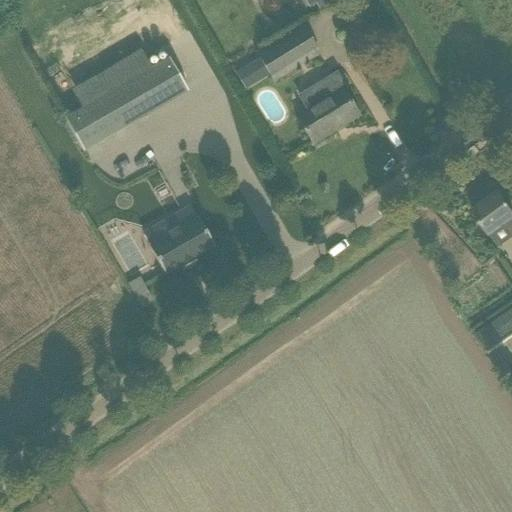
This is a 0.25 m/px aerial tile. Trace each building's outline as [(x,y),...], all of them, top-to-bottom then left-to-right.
[(331,1),(330,0),(303,0),(308,8),(315,4),(319,10),(331,1)] [(273,83),(319,54),(301,25),(256,53),(273,83)] [(171,58),(153,69),(118,88),(138,122),(191,92),(171,58)] [(358,116),(343,91),(346,89),(337,74),(298,96),(306,111),(296,117),(312,144),(358,116)] [(498,249),(511,239),(511,213),(498,195),(472,213),(498,249)] [(183,269),(193,264),(195,263),(193,259),(214,247),(197,219),(196,219),(189,207),(165,221),(172,233),(148,247),(164,275),(181,266),(183,269)] [(153,302),(143,285),(131,282),(127,285),(142,309),(153,302)] [(511,312),(476,337),(500,371),(511,363),(511,312)]
